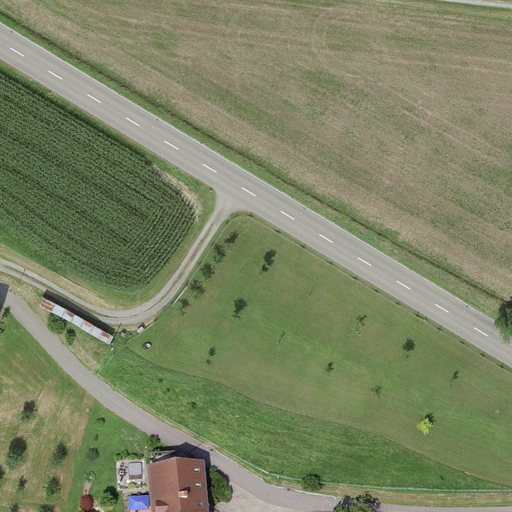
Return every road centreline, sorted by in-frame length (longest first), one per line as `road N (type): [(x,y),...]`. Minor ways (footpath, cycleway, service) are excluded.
road 1 (tertiary): [(0,41),(511,349)]
road 2 (track): [(0,264),(95,312),(145,313),(175,285),(240,185)]
